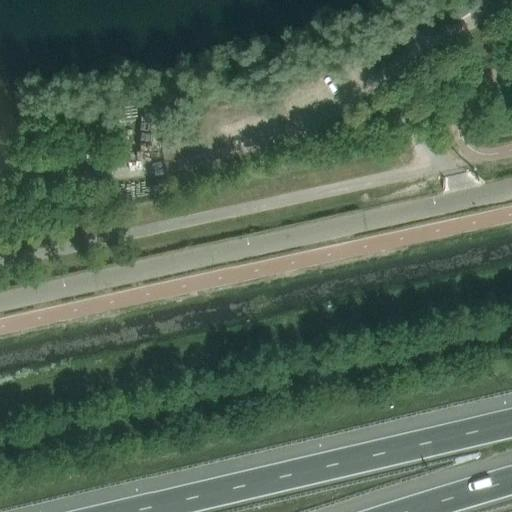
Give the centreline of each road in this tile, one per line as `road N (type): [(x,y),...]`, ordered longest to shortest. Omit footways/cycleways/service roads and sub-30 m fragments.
road 1 (unclassified): [(0,301),(511,188)]
road 2 (motorway): [(511,421),(129,511)]
